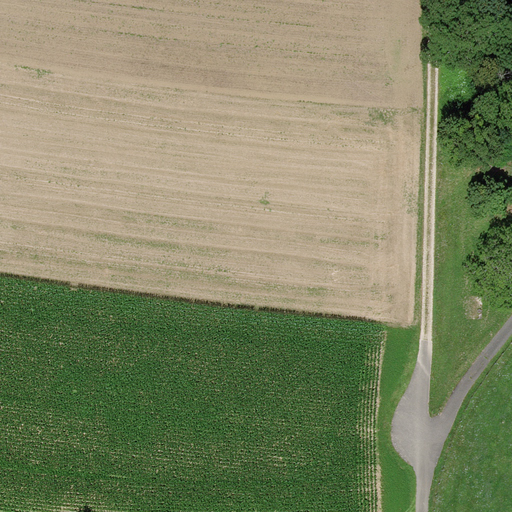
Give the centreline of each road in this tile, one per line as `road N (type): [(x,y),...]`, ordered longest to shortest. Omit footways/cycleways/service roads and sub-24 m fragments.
road 1 (track): [(434,0),(417,511)]
road 2 (track): [(419,447),(511,330)]
